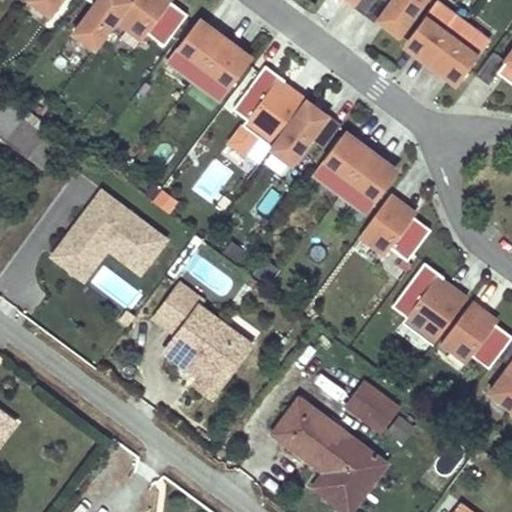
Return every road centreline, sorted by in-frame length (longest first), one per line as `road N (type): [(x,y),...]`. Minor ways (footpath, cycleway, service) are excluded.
road 1 (residential): [(251,511),(0,323)]
road 2 (residential): [(260,0),(437,131)]
road 3 (residential): [(437,131),(456,213),(478,246),(511,271)]
